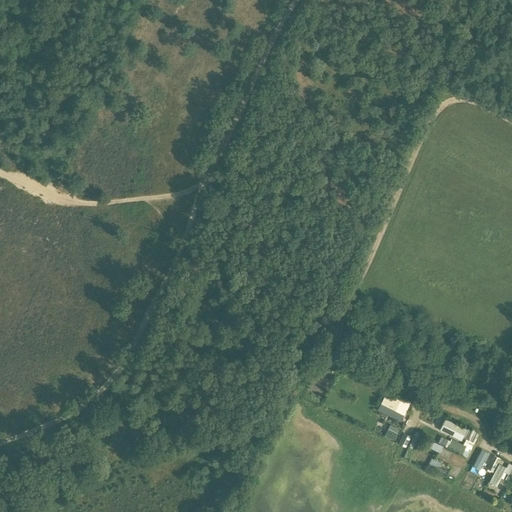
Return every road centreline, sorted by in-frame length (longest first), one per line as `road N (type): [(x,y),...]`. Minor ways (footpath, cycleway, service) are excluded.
road 1 (track): [(483,438),(476,420),(336,355),(342,321),(438,109),(465,99),(511,121)]
road 2 (track): [(204,186),(121,361),(95,398),(0,437)]
road 3 (track): [(0,169),(97,199),(175,197),(204,186)]
road 4 (track): [(299,0),(204,186)]
